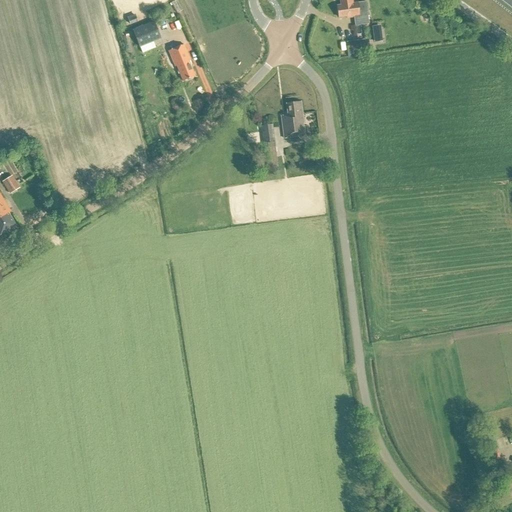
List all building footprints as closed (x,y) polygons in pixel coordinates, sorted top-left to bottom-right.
[(339,0),(340,6),(337,6),(339,18),(346,17),(346,19),(353,17),(355,26),(369,24),(365,2),(358,3),(358,2),(353,3),(352,0),(339,0)] [(130,25),(137,22),(135,15),(127,18),(130,25)] [(132,30),(139,48),(161,39),(154,21),(132,30)] [(373,23),(374,39),(382,39),(382,23),(373,23)] [(346,42),(347,51),(353,50),(354,54),(362,52),(362,49),(369,48),(368,39),(346,42)] [(184,45),(168,52),(175,67),(176,67),(182,82),(195,76),(189,62),(190,61),(184,45)] [(301,102),(286,104),(287,115),(280,116),(283,139),(305,136),(301,102)] [(278,172),(274,142),(272,125),(260,127),(261,133),(262,133),(263,144),(267,174),(278,172)] [(2,181),(10,194),(19,188),(11,175),(2,181)] [(0,195),(0,235),(15,226),(8,214),(10,212),(0,195)] [(499,458),(497,449),(491,451),(493,460),(499,458)] [(504,468),(503,461),(493,464),(492,460),(488,461),(489,465),(492,473),(502,471),(501,469),(504,468)]
